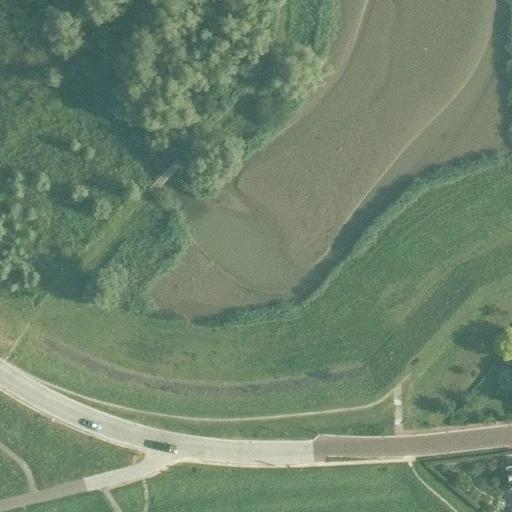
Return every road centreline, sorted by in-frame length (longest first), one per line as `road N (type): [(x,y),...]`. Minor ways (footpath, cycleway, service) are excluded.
road 1 (tertiary): [(178,449),(404,451),(511,438)]
road 2 (tertiary): [(178,449),(48,403),(0,374)]
road 3 (unclassified): [(0,506),(141,470),(178,449)]
